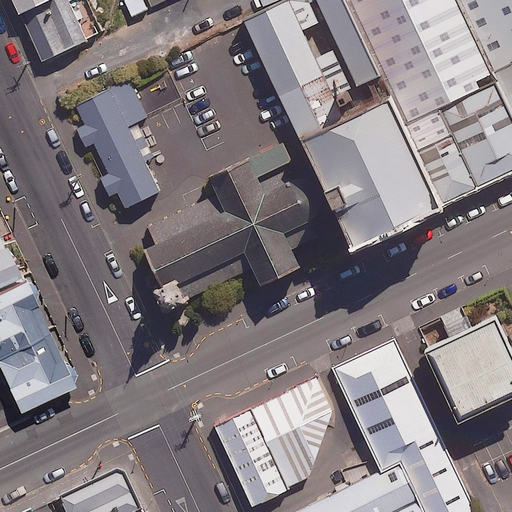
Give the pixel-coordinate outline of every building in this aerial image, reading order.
[(40,0),(13,0),(18,10),(40,0)] [(90,19),(78,25),(67,2),(70,0),(47,0),(42,3),(46,10),(24,21),(42,58),(97,32),(90,19)] [(127,0),(133,13),(161,0),(127,0)] [(301,0),(286,0),(255,15),(310,131),(354,110),(301,0)] [(363,0),(331,0),(369,79),(395,67),(363,0)] [(421,115),(499,79),(463,0),(365,0),(405,81),(421,115)] [(511,0),(463,0),(499,79),(511,72),(511,0)] [(511,72),(499,79),(511,104),(511,72)] [(511,172),(511,104),(499,79),(421,115),(460,197),(511,172)] [(440,208),(460,197),(421,115),(405,81),(385,94),(440,208)] [(128,82),(104,94),(152,195),(177,183),(128,82)] [(349,249),(434,209),(384,97),(310,131),(296,138),(349,249)] [(347,247),(296,138),(214,177),(229,208),(150,245),(171,291),(250,253),(266,285),(347,247)] [(0,203),(0,276),(28,263),(0,203)] [(36,274),(0,290),(0,356),(23,403),(84,374),(36,274)] [(511,365),(489,318),(427,347),(459,414),(511,389),(511,365)] [(402,458),(452,434),(404,332),(340,362),(388,464),(402,458)] [(334,409),(317,376),(217,425),(255,503),(311,476),(334,409)] [(402,458),(427,511),(489,511),(452,434),(402,458)] [(388,464),(287,511),(427,511),(402,458),(388,464)] [(123,470),(60,498),(65,511),(127,511),(139,507),(123,470)]
